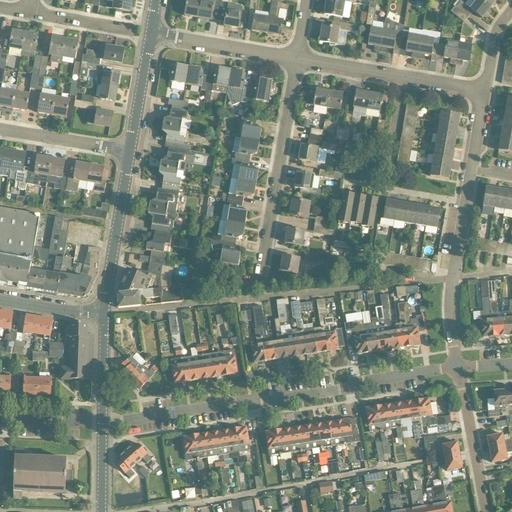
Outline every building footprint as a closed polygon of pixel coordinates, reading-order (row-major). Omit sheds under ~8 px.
[(132,0),(113,0),(112,4),(106,3),(105,9),(130,13),(132,0)] [(198,19),(201,2),(188,0),(186,0),(184,16),(198,19)] [(201,0),(201,2),(198,19),(212,21),(215,4),(213,4),(213,0),(201,0)] [(213,0),(213,4),(215,4),(212,21),(218,22),(222,3),(222,0),(213,0)] [(283,0),(271,0),(269,19),(266,34),(280,37),(283,22),(279,21),(280,10),(277,9),(278,1),(283,2),(283,0)] [(344,3),(337,1),(329,0),(326,0),(324,15),(342,18),(344,3)] [(482,19),(491,8),(480,0),(468,0),(464,5),(458,0),(453,6),(455,7),(468,18),(473,12),(482,19)] [(480,0),(491,8),(497,0),(480,0)] [(225,23),(224,27),(238,29),(239,29),(239,24),(240,20),(242,7),(233,6),(233,8),(227,7),(226,17),(225,23)] [(464,24),(468,18),(455,7),(450,13),(464,24)] [(368,13),(367,21),(366,25),(373,26),(375,9),(369,8),(368,13)] [(254,17),(252,32),(266,34),(269,19),(254,17)] [(403,31),(404,27),(403,27),(386,19),(385,24),(384,31),(380,53),(385,54),(386,49),(393,50),(393,55),(399,56),(402,39),(403,31)] [(321,30),(319,43),(329,44),(334,45),(337,46),(338,36),(339,31),(347,32),(356,34),(357,27),(347,25),(334,23),(333,23),(332,29),(325,28),(322,27),(321,30)] [(380,53),(384,31),(372,29),(371,28),(368,46),(375,47),(375,52),(380,53)] [(12,31),(9,50),(22,52),(25,33),(12,31)] [(22,56),(35,58),(36,56),(36,53),(35,53),(38,36),(25,33),(22,52),(21,56),(22,56)] [(408,34),(408,40),(402,39),(399,56),(405,58),(406,52),(413,54),(412,59),(418,60),(422,37),(408,34)] [(436,63),(439,46),(434,45),(435,39),(422,37),(418,60),(423,61),(424,55),(431,57),(430,62),(436,63)] [(62,58),(65,40),(52,38),(49,55),(48,55),(48,56),(52,57),(51,63),(52,63),(58,64),(61,64),(61,62),(62,58)] [(65,40),(62,58),(75,61),(78,42),(65,40)] [(455,66),(459,44),(446,42),(446,47),(439,46),(436,63),(443,64),(443,59),(451,60),(450,65),(455,66)] [(459,44),(455,66),(461,67),(461,62),(469,63),(472,47),(459,44)] [(83,56),(81,62),(100,66),(101,60),(104,61),(121,64),(124,50),(106,47),(102,46),(99,46),(98,55),(95,54),(93,52),(87,51),(86,56),(83,56)] [(2,51),(0,61),(0,63),(6,64),(6,62),(8,52),(2,51)] [(33,75),(39,76),(42,57),(36,56),(35,58),(33,75)] [(39,76),(45,77),(48,59),(42,57),(39,76)] [(81,64),(80,69),(88,70),(98,72),(99,72),(99,71),(100,66),(81,62),(81,64)] [(75,63),(72,75),(79,76),(80,69),(81,64),(75,63)] [(186,85),(189,68),(177,66),(172,71),(170,82),(185,85),(186,85)] [(206,92),(208,77),(203,76),(201,70),(189,68),(186,85),(202,88),(201,91),(206,92)] [(208,77),(206,92),(212,93),(227,96),(230,73),(225,73),(226,70),(219,69),(214,74),(214,78),(208,77)] [(98,75),(96,84),(101,85),(101,86),(117,89),(120,74),(110,73),(101,71),(100,75),(98,75)] [(246,104),(247,101),(250,84),(245,83),(245,80),(243,73),(231,71),(230,73),(227,96),(229,102),(242,97),(241,103),(246,104)] [(36,90),(39,76),(33,75),(30,89),(36,90)] [(36,90),(42,91),(42,89),(43,89),(45,77),(39,76),(36,90)] [(250,84),(247,101),(253,102),(253,101),(268,104),(272,82),(260,80),(255,85),(250,84)] [(76,97),(76,96),(78,82),(72,81),(70,96),(76,97)] [(115,103),(117,89),(101,86),(99,98),(99,100),(115,103)] [(0,107),(12,110),(15,92),(1,90),(0,94),(0,107)] [(327,109),(329,92),(316,90),(314,98),(307,97),(305,105),(313,107),(327,109)] [(27,112),(30,94),(15,92),(12,110),(27,112)] [(329,92),(327,109),(340,111),(343,95),(329,92)] [(366,111),(369,94),(356,92),(353,108),(354,109),(366,111)] [(369,94),(366,111),(379,113),(380,113),(383,96),(369,94)] [(55,97),(41,95),(38,114),(52,116),(55,97)] [(82,102),(93,104),(94,98),(83,96),(82,102)] [(55,97),(52,116),(66,119),(69,100),(55,97)] [(74,107),(89,110),(95,111),(96,104),(93,104),(82,102),(77,101),(75,101),(74,107)] [(187,109),(183,108),(172,106),(170,118),(164,120),(163,126),(180,129),(181,128),(182,119),(185,120),(187,109)] [(405,117),(417,119),(418,109),(406,107),(405,117)] [(113,114),(97,111),(94,126),(110,128),(113,114)] [(439,123),(458,127),(460,116),(441,113),(439,123)] [(415,130),(417,119),(405,117),(403,128),(415,130)] [(244,123),(241,139),(256,142),(257,137),(260,137),(261,130),(256,126),(257,121),(247,119),(242,118),(241,123),(244,123)] [(511,131),(511,120),(504,119),(502,130),(511,131)] [(378,121),(376,132),(374,131),(371,146),(380,148),(385,122),(378,121)] [(456,137),(458,127),(439,123),(437,134),(456,137)] [(179,138),(180,129),(163,126),(162,132),(167,136),(165,148),(169,149),(169,148),(190,151),(190,146),(183,145),(184,139),(179,138)] [(413,141),(415,130),(403,128),(401,139),(413,141)] [(511,142),(511,131),(502,130),(500,141),(511,142)] [(353,134),(352,141),(360,143),(361,136),(353,134)] [(454,148),(456,137),(437,134),(435,145),(454,148)] [(235,138),(233,153),(236,154),(235,159),(235,160),(250,162),(250,157),(257,155),(258,148),(255,147),(256,142),(241,139),(236,138),(235,138)] [(411,152),(413,141),(401,139),(399,150),(411,152)] [(339,146),(338,152),(345,153),(345,152),(346,147),(347,142),(342,141),(340,140),(340,141),(339,146)] [(511,142),(500,141),(498,152),(511,153),(511,142)] [(323,143),(322,149),(338,152),(339,146),(335,145),(323,143)] [(453,159),(454,148),(435,145),(433,156),(453,159)] [(319,149),(311,148),(301,146),(299,161),(317,164),(317,161),(319,150),(319,149)] [(189,157),(190,151),(169,148),(169,149),(167,160),(161,162),(160,168),(178,171),(179,162),(184,163),(185,156),(189,157)] [(9,170),(12,153),(0,150),(0,178),(0,176),(8,177),(10,170),(9,170)] [(409,163),(411,152),(399,150),(397,161),(409,163)] [(26,191),(27,185),(29,169),(24,168),(26,155),(12,153),(9,170),(10,170),(17,172),(15,183),(19,183),(18,190),(26,191)] [(451,170),(453,159),(433,156),(432,166),(451,170)] [(48,177),(51,159),(37,157),(35,170),(29,169),(27,185),(39,187),(40,176),(48,177)] [(66,191),(68,176),(62,175),(65,162),(51,159),(48,177),(56,178),(54,189),(66,191)] [(235,160),(234,165),(241,166),(238,181),(253,184),(254,179),(257,179),(258,172),(252,168),(249,167),(250,162),(235,160)] [(407,173),(409,163),(397,161),(395,171),(407,173)] [(87,183),(90,166),(76,163),(74,177),(68,176),(66,191),(77,193),(79,182),(87,183)] [(90,166),(87,183),(95,185),(93,192),(99,193),(104,194),(106,182),(101,181),(104,168),(90,166)] [(449,181),(451,170),(432,166),(430,177),(449,181)] [(181,180),(176,180),(178,171),(160,168),(159,175),(164,178),(162,190),(179,192),(181,180)] [(343,175),(320,171),(319,178),(342,182),(343,175)] [(294,189),(300,190),(299,196),(319,199),(320,190),(312,189),(314,176),(297,173),(294,189)] [(221,179),(213,177),(211,187),(219,188),(221,179)] [(229,195),(228,201),(243,204),(243,198),(247,199),(254,197),(255,190),(252,189),(253,184),(238,181),(236,196),(229,195)] [(493,209),(497,190),(486,188),(483,207),(493,209)] [(179,192),(162,190),(158,189),(156,201),(150,203),(149,209),(176,214),(179,192)] [(504,211),(507,191),(497,190),(493,209),(494,209),(504,211)] [(361,227),(368,228),(373,229),(378,200),(343,193),(338,223),(349,225),(350,223),(361,225),(361,227)] [(17,204),(25,205),(26,198),(18,197),(17,204)] [(227,204),(227,206),(230,207),(227,222),(242,225),(243,220),(246,220),(247,213),(242,209),(243,204),(228,201),(227,204)] [(311,204),(302,202),(292,201),(290,216),(308,219),(311,204)] [(393,222),(397,203),(386,201),(383,220),(393,222)] [(404,224),(408,205),(397,203),(393,222),(404,224)] [(104,204),(102,204),(101,209),(96,208),(95,211),(106,213),(107,213),(108,205),(104,204)] [(415,226),(418,206),(408,205),(404,224),(415,226)] [(426,227),(429,208),(418,206),(415,226),(426,227)] [(0,285),(28,291),(35,248),(34,248),(40,215),(37,215),(0,208),(0,285)] [(429,208),(426,227),(437,229),(440,210),(429,208)] [(107,213),(106,213),(83,209),(82,216),(106,220),(107,213)] [(176,214),(149,209),(148,215),(153,219),(151,231),(155,231),(172,234),(174,220),(176,220),(177,219),(178,218),(178,216),(177,214),(176,214)] [(314,227),(329,229),(330,223),(332,223),(332,220),(316,217),(314,227)] [(65,246),(66,242),(68,234),(61,233),(63,219),(56,218),(50,251),(49,251),(42,293),(57,295),(63,258),(64,258),(66,246),(65,246)] [(221,242),(221,243),(236,245),(236,240),(243,237),(244,231),(241,230),(242,225),(227,222),(225,237),(222,237),(221,242)] [(334,230),(329,229),(314,227),(313,234),(333,237),(334,230)] [(305,232),(297,231),(287,229),(285,244),(303,247),(305,232)] [(170,246),(172,234),(155,231),(153,243),(147,245),(146,251),(152,252),(151,258),(167,260),(168,255),(164,254),(165,245),(170,246)] [(486,253),(488,242),(477,240),(475,252),(486,253)] [(221,243),(221,242),(210,241),(212,251),(222,250),(220,264),(238,267),(240,255),(235,250),(236,245),(221,243)] [(497,255),(499,243),(493,242),(489,242),(488,242),(486,253),(497,255)] [(507,257),(509,245),(499,243),(497,255),(507,257)] [(42,293),(49,251),(35,248),(28,291),(42,293)] [(73,277),(70,298),(83,300),(88,297),(95,282),(94,282),(98,275),(99,255),(100,250),(89,248),(84,265),(79,264),(78,264),(75,277),(73,277)] [(318,256),(304,253),(303,261),(317,263),(317,260),(318,256)] [(197,256),(189,255),(187,263),(196,264),(197,256)] [(408,270),(410,258),(399,256),(397,268),(408,270)] [(300,260),(292,258),(283,257),(280,272),(298,275),(300,260)] [(72,259),(64,258),(63,258),(57,295),(70,298),(73,277),(72,277),(73,269),(70,268),(72,259)] [(167,260),(151,258),(148,274),(139,270),(138,274),(136,274),(127,270),(118,293),(161,289),(161,282),(160,279),(162,267),(166,267),(167,261),(167,260)] [(419,272),(421,260),(410,258),(408,270),(419,272)] [(421,260),(419,272),(429,273),(431,262),(421,260)] [(202,269),(193,268),(192,279),(201,280),(202,269)] [(162,279),(162,288),(172,288),(172,279),(162,279)] [(482,339),(492,338),(490,313),(489,304),(487,282),(480,283),(483,312),(480,312),(480,321),(482,339)] [(503,337),(502,319),(498,320),(496,302),(493,303),(492,295),(496,295),(495,282),(487,282),(489,304),(490,313),(492,338),(503,337)] [(407,295),(420,293),(419,286),(406,288),(407,295)] [(161,289),(118,293),(117,294),(118,309),(119,309),(141,306),(141,299),(142,297),(145,299),(161,298),(161,304),(183,302),(183,296),(182,296),(181,287),(161,289)] [(404,288),(396,289),(397,297),(406,296),(404,288)] [(399,349),(396,331),(391,332),(390,320),(388,320),(387,313),(389,310),(387,295),(380,296),(382,308),(384,321),(385,327),(384,327),(388,351),(399,349)] [(321,329),(313,330),(317,354),(327,352),(323,329),(325,328),(325,325),(324,319),(327,319),(324,300),(317,301),(321,329)] [(301,319),(301,313),(300,304),(299,302),(291,303),(293,319),(295,320),(298,320),(301,319)] [(300,304),(301,313),(313,312),(312,303),(300,304)] [(408,313),(407,303),(398,304),(399,311),(400,318),(399,318),(400,324),(395,325),(396,331),(399,349),(409,347),(404,315),(409,314),(408,313)] [(279,319),(279,323),(286,322),(287,318),(285,305),(277,307),(279,319)] [(261,307),(253,308),(253,311),(254,321),(255,325),(256,330),(259,329),(264,362),(275,361),(272,343),(267,344),(261,307)] [(503,337),(511,336),(511,315),(511,312),(511,308),(510,308),(510,307),(507,307),(508,319),(502,319),(503,337)] [(378,352),(388,351),(384,327),(385,327),(384,321),(382,308),(375,309),(377,319),(371,319),(372,324),(373,323),(378,352)] [(0,329),(10,331),(13,314),(0,311),(0,329)] [(248,324),(248,322),(246,312),(240,313),(242,325),(248,324)] [(404,315),(409,347),(420,346),(418,333),(425,332),(422,316),(416,317),(417,320),(410,321),(409,317),(411,316),(411,312),(408,313),(409,314),(404,315)] [(37,335),(39,319),(26,316),(23,333),(37,335)] [(169,316),(171,334),(178,333),(176,316),(169,316)] [(325,328),(323,329),(327,352),(338,351),(337,348),(345,347),(342,329),(335,330),(335,332),(334,332),(333,333),(329,333),(328,326),(333,325),(333,318),(327,319),(324,319),(325,325),(325,328)] [(39,319),(37,335),(44,337),(44,339),(50,340),(53,321),(39,319)] [(278,342),(272,343),(275,361),(285,359),(282,335),(281,332),(280,328),(280,327),(279,323),(279,319),(274,320),(278,342)] [(346,324),(345,324),(347,343),(349,353),(356,352),(357,356),(367,354),(363,325),(363,321),(347,324),(346,324)] [(364,325),(363,325),(367,354),(378,352),(373,323),(372,324),(370,324),(364,325)] [(87,325),(72,324),(71,324),(71,334),(71,339),(86,340),(86,336),(87,325)] [(254,364),(264,362),(259,329),(254,330),(257,345),(251,346),(254,364)] [(313,329),(303,330),(306,356),(317,354),(313,330),(313,329)] [(292,331),(296,357),(306,356),(303,330),(299,330),(292,331)] [(0,347),(0,352),(2,353),(6,353),(14,354),(15,342),(16,342),(17,332),(10,331),(9,335),(9,341),(7,340),(7,341),(6,348),(0,347)] [(292,331),(285,332),(286,335),(282,335),(285,359),(296,357),(292,331)] [(86,340),(71,339),(71,368),(62,368),(62,380),(92,381),(93,336),(86,336),(86,340)] [(15,342),(14,354),(23,355),(25,343),(16,342),(15,342)] [(39,353),(39,358),(46,358),(49,358),(58,358),(58,359),(59,343),(50,343),(49,353),(39,353)] [(223,352),(227,376),(237,375),(234,351),(223,352)] [(227,376),(223,352),(213,354),(216,378),(227,376)] [(206,379),(216,378),(213,354),(202,356),(206,379)] [(206,379),(202,356),(198,356),(192,357),(195,381),(206,379)] [(128,360),(118,369),(123,374),(121,376),(127,382),(141,367),(136,362),(135,361),(131,357),(128,360)] [(185,383),(195,381),(192,357),(181,359),(185,383)] [(174,384),(185,383),(181,359),(170,361),(174,384)] [(148,372),(142,366),(141,367),(127,382),(133,388),(135,386),(140,390),(149,381),(154,376),(153,375),(158,370),(154,366),(150,371),(149,371),(148,372)] [(0,376),(0,394),(10,395),(11,377),(0,376)] [(37,396),(38,379),(18,379),(17,393),(23,394),(23,396),(37,396)] [(38,379),(37,396),(50,397),(51,379),(38,379)] [(488,418),(506,417),(508,417),(506,391),(493,392),(495,411),(488,411),(488,418)] [(451,401),(446,395),(441,399),(446,405),(451,401)] [(437,425),(451,423),(450,417),(436,419),(435,416),(432,416),(429,399),(418,401),(424,435),(428,434),(427,429),(427,428),(430,427),(437,425)] [(419,436),(424,435),(418,401),(408,403),(411,426),(412,426),(413,432),(414,436),(419,435),(419,436)] [(413,437),(411,426),(408,403),(397,404),(403,439),(413,437)] [(396,429),(398,440),(403,439),(397,404),(387,406),(390,429),(396,429)] [(382,431),(390,429),(387,406),(376,408),(380,431),(380,432),(382,432),(382,431)] [(376,408),(366,409),(367,419),(369,433),(372,433),(380,431),(376,408)] [(339,422),(342,445),(344,445),(344,446),(346,445),(360,442),(356,419),(349,420),(339,422)] [(332,447),(342,445),(339,422),(328,423),(332,447)] [(331,447),(332,447),(328,423),(318,425),(321,448),(321,449),(323,449),(323,448),(324,448),(331,447)] [(451,423),(437,425),(438,433),(452,431),(451,423)] [(311,450),(321,448),(318,425),(307,427),(311,450)] [(302,452),(311,450),(307,427),(297,428),(300,452),(300,453),(303,452),(302,452)] [(236,430),(239,453),(250,451),(248,438),(246,428),(236,430)] [(290,453),(300,452),(297,428),(286,430),(290,453)] [(229,455),(239,453),(236,430),(225,431),(229,455)] [(291,459),(290,453),(286,430),(276,431),(279,455),(279,456),(280,456),(281,461),(284,460),(291,459)] [(225,431),(215,433),(218,456),(219,460),(220,467),(225,467),(224,461),(230,460),(229,455),(225,431)] [(269,457),(279,455),(276,431),(265,433),(269,457)] [(208,458),(218,456),(215,433),(204,435),(208,458)] [(197,460),(208,458),(204,435),(193,436),(197,460)] [(489,451),(511,446),(511,440),(510,440),(509,435),(502,436),(502,435),(487,438),(489,451)] [(183,438),(187,462),(197,460),(193,436),(183,438)] [(423,438),(425,451),(430,450),(430,444),(437,443),(436,437),(423,438)] [(385,461),(384,455),(382,444),(381,442),(375,443),(379,462),(385,461)] [(440,460),(459,456),(457,443),(441,446),(443,454),(439,454),(440,460)] [(125,453),(136,465),(143,459),(147,464),(152,460),(139,445),(134,449),(132,447),(125,453)] [(511,446),(489,451),(492,464),(508,461),(506,454),(511,452),(511,446)] [(15,461),(13,499),(22,500),(22,493),(65,495),(65,483),(72,484),(72,472),(66,472),(66,460),(23,458),(24,451),(15,451),(15,461)] [(130,470),(136,465),(125,453),(119,459),(121,461),(116,465),(125,475),(125,474),(130,479),(135,475),(130,470)] [(459,456),(440,460),(441,465),(445,464),(446,472),(462,469),(459,456)] [(138,471),(145,478),(149,474),(143,467),(138,471)] [(221,471),(222,485),(230,484),(228,470),(221,471)] [(373,475),(364,477),(366,487),(375,486),(374,482),(373,475)] [(254,478),(256,489),(263,488),(261,477),(254,478)] [(430,511),(429,506),(425,507),(420,481),(414,482),(415,492),(419,511),(430,511)] [(332,482),(319,484),(319,485),(321,494),(334,492),(333,491),(337,490),(335,482),(332,482)] [(437,488),(441,511),(451,511),(450,503),(446,503),(443,487),(437,488)] [(430,511),(441,511),(437,488),(432,488),(432,491),(427,492),(428,500),(434,499),(435,505),(429,506),(430,511)] [(419,511),(415,492),(410,493),(413,509),(408,510),(408,511),(419,511)] [(408,511),(408,510),(403,511),(400,494),(394,495),(397,511),(408,511)] [(397,511),(394,495),(389,496),(391,511),(397,511)] [(272,499),(264,501),(265,508),(273,507),(272,499)] [(252,500),(241,502),(243,511),(254,510),(252,500)] [(227,504),(223,504),(224,509),(227,509),(230,508),(230,511),(239,511),(237,501),(226,503),(227,504)] [(296,503),(297,511),(307,511),(305,501),(296,503)]
